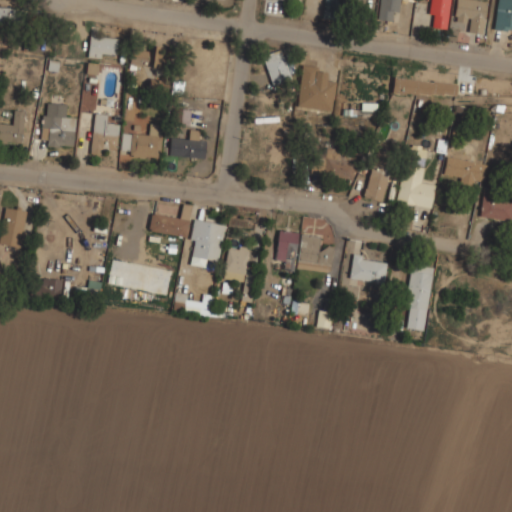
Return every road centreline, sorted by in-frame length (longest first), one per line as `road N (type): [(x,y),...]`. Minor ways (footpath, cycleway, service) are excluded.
road 1 (residential): [(448,245),(354,230),(332,206),(0,168)]
road 2 (residential): [(511,63),(90,0)]
road 3 (residential): [(245,29),(223,189)]
